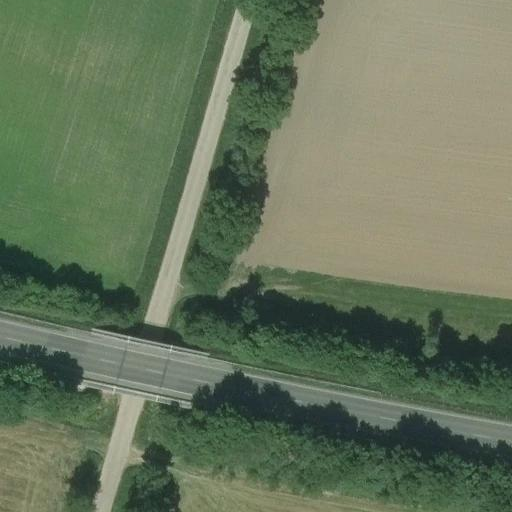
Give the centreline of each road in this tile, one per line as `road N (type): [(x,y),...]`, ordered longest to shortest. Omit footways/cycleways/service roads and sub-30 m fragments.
road 1 (unclassified): [(247,0),(101,511)]
road 2 (primary): [(511,441),(0,335)]
